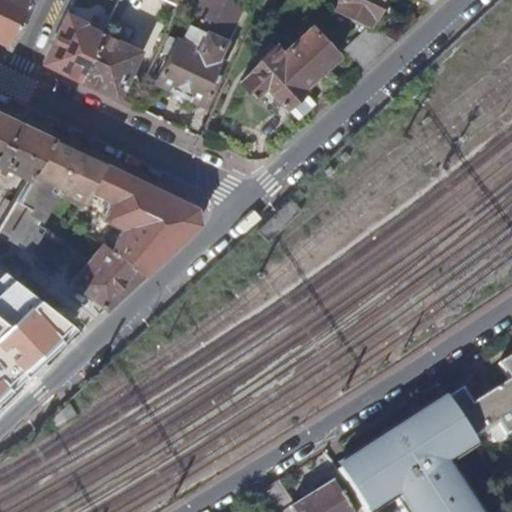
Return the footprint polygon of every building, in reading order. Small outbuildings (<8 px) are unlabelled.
[(27,0),(27,1),(25,0),(0,0),(0,41),(7,45),(5,48),(9,49),(32,0),(27,0)] [(240,8),(221,0),(200,0),(181,40),(172,36),(164,52),(168,54),(155,81),(202,103),(222,59),(217,57),(240,8)] [(337,0),(338,0),(333,10),(367,26),(372,16),(374,16),(380,0),(337,0)] [(82,22),(66,14),(43,63),(58,70),(80,80),(102,35),(81,25),(82,22)] [(345,49),(364,70),(396,40),(367,26),(345,49)] [(283,107),(285,105),(303,88),(336,56),(310,27),(281,53),(274,46),(257,61),(259,64),(239,81),(253,97),(264,87),(283,107)] [(137,51),(102,35),(80,80),(98,89),(116,97),(137,51)] [(309,96),(303,88),(285,105),(292,111),(309,96)] [(0,171),(2,173),(0,179),(10,183),(16,172),(28,177),(51,139),(13,120),(0,114),(0,171)] [(62,191),(81,203),(89,189),(104,164),(51,139),(28,177),(0,222),(0,235),(3,231),(8,234),(8,236),(25,246),(34,231),(32,223),(58,183),(65,187),(62,191)] [(120,226),(110,251),(142,275),(196,225),(194,206),(132,177),(104,164),(89,189),(112,200),(104,218),(120,226)] [(299,189),(289,198),(291,200),(294,204),(304,196),(299,189)] [(291,200),(257,232),(267,243),(301,211),(294,204),(291,200)] [(72,281),(106,309),(124,292),(142,275),(110,251),(101,244),(72,281)] [(0,334),(0,362),(10,376),(12,377),(41,352),(16,321),(0,334)] [(459,391),(443,401),(447,407),(470,441),(494,426),(503,439),(511,433),(511,418),(510,415),(511,413),(511,356),(498,366),(508,382),(469,407),(459,391)] [(2,382),(10,376),(0,362),(0,385),(2,384),(2,382)] [(75,417),(68,405),(50,422),(54,430),(75,417)] [(340,469),(335,472),(361,511),(364,511),(378,503),(382,510),(383,511),(479,511),(450,466),(475,449),(470,441),(447,407),(429,417),(426,413),(417,418),(346,459),(337,465),(340,469)] [(293,505),(279,482),(266,490),(280,511),(348,511),(330,483),(293,505)] [(511,485),(502,491),(511,505),(511,485)]
